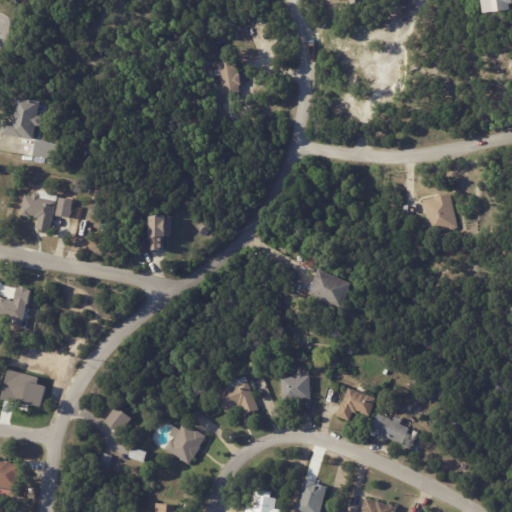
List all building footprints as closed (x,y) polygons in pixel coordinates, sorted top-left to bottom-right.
[(511,0),(511,3),(510,4),(511,10),(484,13),(482,0),(511,0)] [(241,80),(241,84),(239,84),(240,92),(222,94),(219,62),(237,61),(238,73),(240,73),(241,80)] [(39,101),(41,102),(38,116),(42,116),(43,119),(42,124),(39,126),(36,125),(33,140),(1,135),(5,120),(13,121),(15,112),(18,113),(19,108),(16,107),(18,97),(39,101)] [(59,144),(36,139),(33,155),(56,160),(59,144)] [(38,194),(39,194),(41,197),(41,199),(57,202),(51,232),(37,229),(39,219),(35,218),(35,217),(30,216),(30,218),(21,216),(25,195),(33,197),(33,195),(36,193),(38,194)] [(426,212),(423,201),(435,198),(435,197),(439,196),(439,197),(450,195),(458,227),(431,234),(427,218),(428,218),(426,212)] [(70,217),(70,219),(56,216),(60,198),(73,201),(70,217)] [(170,237),(166,237),(166,238),(165,238),(165,251),(150,251),(151,240),(149,240),(149,217),(165,217),(165,216),(172,217),(171,237),(170,237)] [(311,291),(320,270),(352,284),(341,308),(309,295),(311,291)] [(0,319),(13,322),(13,323),(23,326),(31,289),(18,286),(15,301),(0,297),(0,319)] [(310,377),(311,377),(312,400),(283,401),(283,378),(297,378),(297,376),(305,376),(305,377),(310,377)] [(248,378),(260,411),(246,416),(243,406),(240,408),(239,406),(234,408),(234,409),(226,413),(219,393),(226,390),(225,388),(227,385),(229,384),(228,382),(238,378),(239,380),(247,377),(248,378)] [(371,417),(357,411),(353,422),(338,417),(343,402),(344,402),(349,389),(377,400),(371,417)] [(133,419),(122,435),(105,423),(116,407),(133,419)] [(393,420),(393,421),(395,422),(396,418),(403,421),(401,426),(410,429),(403,444),(388,438),(387,440),(377,435),(378,433),(372,430),(379,414),(393,420)] [(136,422),(142,426),(138,433),(132,429),(136,422)] [(197,431),(207,438),(200,448),(201,449),(197,456),(196,456),(190,466),(165,450),(171,441),(174,443),(176,440),(169,436),(175,427),(180,431),(185,424),(197,431)] [(135,449),(149,453),(145,463),(131,458),(131,456),(130,455),(131,451),(133,452),(134,448),(135,449)] [(113,457),(109,469),(99,466),(104,454),(113,457)] [(0,461),(12,462),(12,464),(24,466),(21,491),(0,488),(0,461)] [(281,511),(247,511),(248,507),(254,507),(256,495),(278,498),(277,509),(282,510),(281,511)] [(381,504),(388,507),(389,505),(397,509),(395,511),(363,511),(361,511),(366,498),(381,504)]
